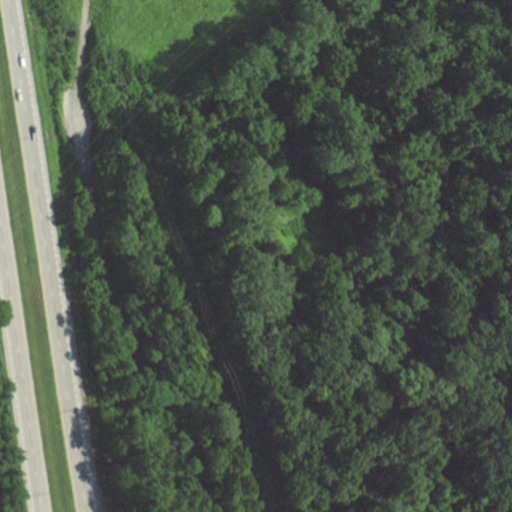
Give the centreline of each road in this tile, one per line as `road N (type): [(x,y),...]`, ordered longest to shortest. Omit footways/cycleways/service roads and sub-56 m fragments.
road 1 (trunk): [(81,511),(6,0)]
road 2 (trunk): [(0,245),(38,511)]
